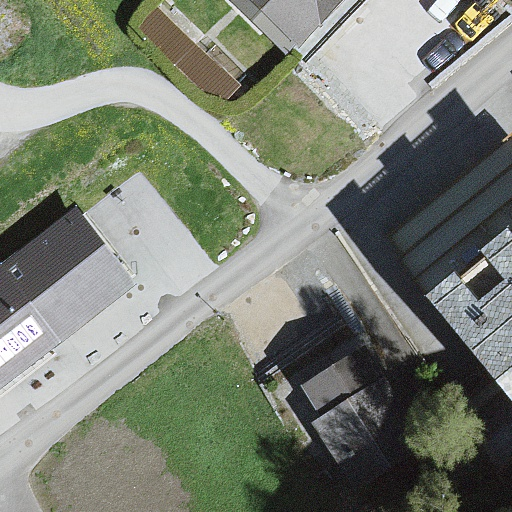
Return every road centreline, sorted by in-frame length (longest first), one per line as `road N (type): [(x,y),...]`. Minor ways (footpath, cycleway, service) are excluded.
road 1 (residential): [(0,433),(280,228)]
road 2 (residential): [(280,228),(156,87),(36,108),(0,100)]
road 3 (residential): [(280,228),(511,42)]
